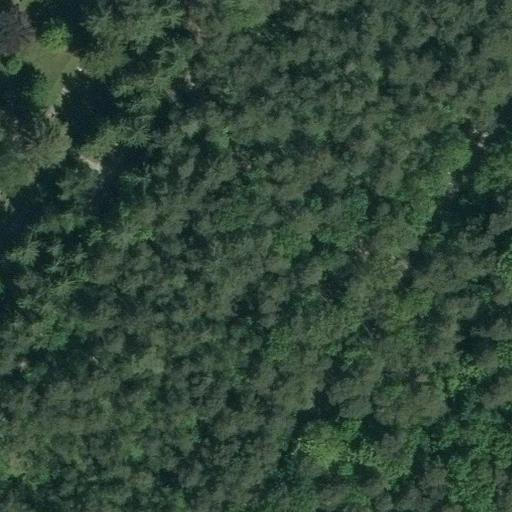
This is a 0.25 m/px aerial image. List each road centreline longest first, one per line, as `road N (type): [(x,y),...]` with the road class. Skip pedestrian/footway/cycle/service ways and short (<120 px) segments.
road 1 (track): [(232,511),(511,87)]
road 2 (track): [(189,0),(242,147),(316,261),(338,350)]
